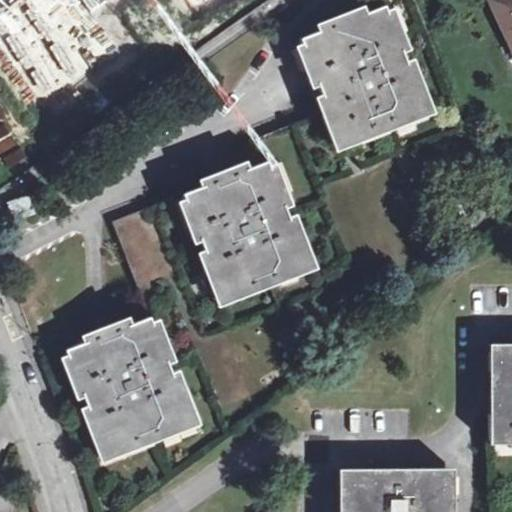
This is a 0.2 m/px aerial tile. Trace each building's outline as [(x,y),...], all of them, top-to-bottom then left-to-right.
[(45,0),(0,30),(0,52),(25,89),(81,51),(46,0),(45,0)] [(511,0),(493,0),(492,1),(511,44),(511,0)] [(384,7),(299,40),(317,85),(339,143),(386,125),(389,133),(397,130),(394,122),(424,110),(384,7)] [(266,162),(181,196),(215,281),(222,298),(267,281),(270,287),(279,284),(276,277),(306,265),(266,162)] [(27,198),(9,205),(14,222),(33,214),(27,198)] [(111,333),(65,351),(105,454),(151,437),(154,444),(161,440),(159,434),(189,421),(149,318),(111,333)] [(511,344),(495,344),(494,443),(511,442),(511,344)] [(455,511),(456,471),(345,470),(344,511),(455,511)]
